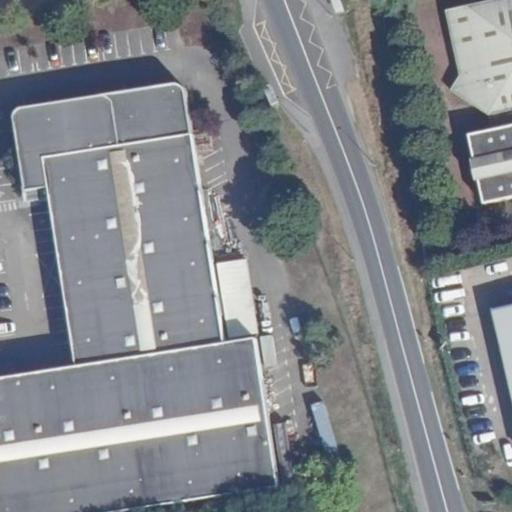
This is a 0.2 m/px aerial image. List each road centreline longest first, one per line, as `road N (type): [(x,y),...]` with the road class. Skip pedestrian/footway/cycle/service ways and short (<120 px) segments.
road 1 (tertiary): [(287,10),(366,213),(447,511)]
road 2 (unknown): [(0,94),(48,77),(184,58)]
road 3 (unknown): [(0,353),(26,342),(16,258),(0,217)]
